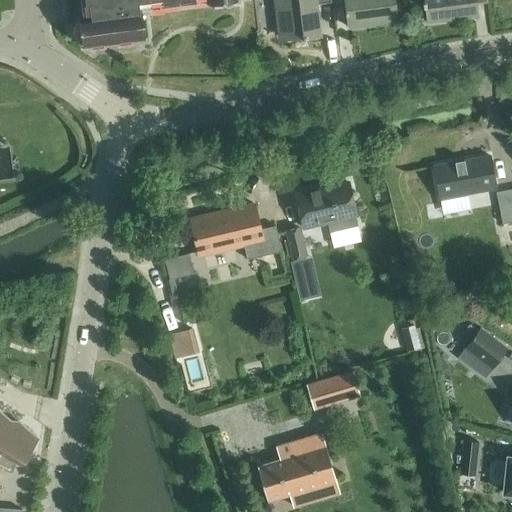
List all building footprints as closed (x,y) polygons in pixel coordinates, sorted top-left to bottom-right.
[(80,0),(83,15),(79,16),(83,46),(145,38),(143,24),(145,23),(144,22),(143,22),(142,9),(207,1),(208,3),(222,1),(222,2),(224,2),(223,1),(229,0),(80,0)] [(276,0),(282,41),(322,36),(318,3),(331,2),(330,0),(276,0)] [(345,0),(349,27),(397,20),(394,0),(345,0)] [(425,0),(428,22),(478,15),(476,4),(487,2),(486,0),(425,0)] [(490,156),(434,167),(438,185),(440,198),(441,197),(495,187),(490,156)] [(319,189),(296,194),(303,228),(319,224),(336,220),(338,229),(357,225),(355,216),(356,215),(348,182),(319,189)] [(511,187),(497,191),(503,223),(511,220),(511,187)] [(190,219),(198,255),(243,244),(246,259),(281,251),(275,225),(260,229),(255,204),(190,219)] [(300,227),(287,230),(294,262),(300,261),(307,259),(306,255),(300,227)] [(164,259),(170,279),(175,278),(194,273),(189,253),(164,259)] [(294,262),(289,263),(298,302),(309,299),(300,261),(294,262)] [(175,278),(170,279),(174,298),(180,297),(175,278)] [(176,323),(181,351),(204,346),(199,319),(176,323)] [(470,325),(462,336),(470,341),(465,347),(492,368),(508,348),(481,327),(478,331),(470,325)] [(418,335),(403,339),(406,350),(421,346),(418,335)] [(352,371),(308,384),(315,408),(359,395),(352,371)] [(0,464),(10,469),(12,464),(14,459),(22,463),(37,438),(19,422),(11,421),(0,411),(0,464)] [(256,465),(267,500),(334,480),(319,433),(305,437),(307,445),(295,448),(293,440),(277,445),(280,458),(256,465)] [(464,438),(463,448),(477,449),(478,440),(464,438)] [(503,492),(511,492),(511,456),(507,456),(503,492)]
